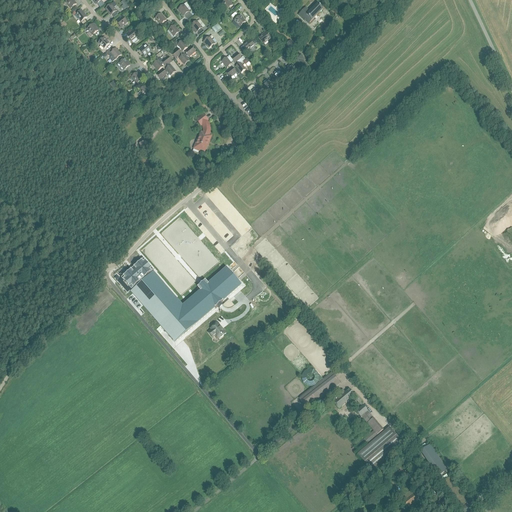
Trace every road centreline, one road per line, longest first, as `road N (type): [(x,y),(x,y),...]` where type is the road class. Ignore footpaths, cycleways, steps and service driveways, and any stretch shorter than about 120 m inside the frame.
road 1 (unclassified): [(259,453),(106,271)]
road 2 (unclassified): [(106,271),(261,134)]
road 3 (unclassified): [(261,134),(404,0)]
road 4 (residential): [(82,0),(158,88),(206,69)]
road 5 (track): [(0,387),(102,275)]
road 6 (unclassified): [(106,271),(0,205)]
